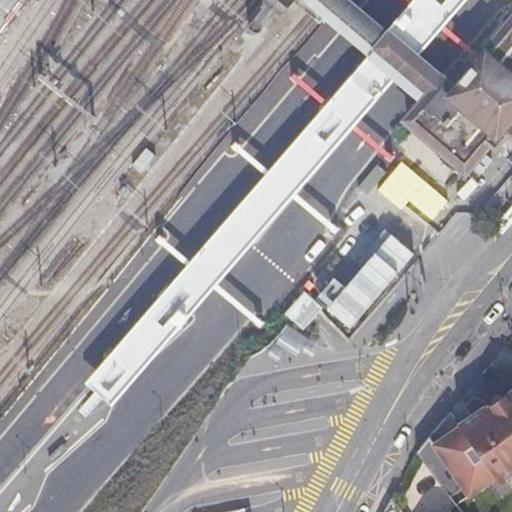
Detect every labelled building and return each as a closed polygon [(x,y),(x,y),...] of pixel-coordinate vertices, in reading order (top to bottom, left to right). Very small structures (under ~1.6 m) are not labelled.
[(436,116),(455,93),(416,59),(404,50),(388,36),(344,0),(297,0),(369,60),(385,73),(394,81),(396,83),(436,116)] [(425,128),(422,132),(464,165),(461,169),(466,174),(488,148),(495,153),(511,136),(511,135),(505,129),(511,120),(511,23),(495,44),(465,81),(455,93),(436,116),(425,128)] [(166,146),(174,137),(165,129),(157,138),(166,146)] [(147,144),(133,160),(142,169),(157,153),(147,144)] [(357,329),(416,250),(390,231),(349,286),(335,276),(317,300),(357,329)] [(181,326),(189,318),(184,313),(179,310),(172,318),(176,321),(181,326)] [(423,462),(422,463),(453,505),(467,495),(474,505),(500,487),(505,495),(511,490),(511,403),(493,416),(488,408),(477,405),(466,411),(470,417),(474,423),(463,431),(458,425),(455,420),(428,454),(423,462)] [(474,423),(470,417),(464,420),(458,425),(463,431),(474,423)]
